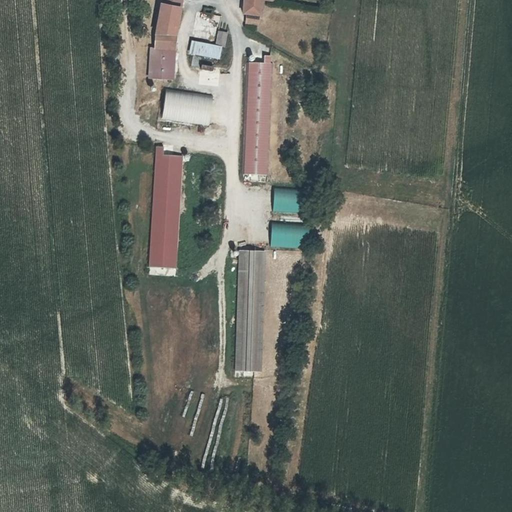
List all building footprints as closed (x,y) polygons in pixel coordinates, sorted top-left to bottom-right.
[(163,0),(161,13),(159,43),(174,43),(174,41),(178,41),(179,0),(163,0)] [(263,0),(245,0),(244,12),(253,13),(263,12),(263,0)] [(217,30),(214,44),(190,40),(188,54),(221,60),(225,31),(217,30)] [(173,61),(174,43),(159,43),(159,62),(173,61)] [(192,66),(211,69),(213,60),(194,56),(192,66)] [(266,62),(254,62),(249,62),(248,171),(273,172),(274,62),(272,62),(266,62)] [(164,89),(160,120),(207,126),(211,95),(164,89)] [(157,267),(180,268),(185,165),(167,164),(168,156),(160,156),(160,164),(162,164),(157,267)] [(271,212),(301,212),(301,190),(271,190),(271,212)] [(269,225),(269,247),(307,247),(307,225),(269,225)] [(272,248),(271,248),(246,249),(244,349),(244,369),(269,369),(272,248)]
